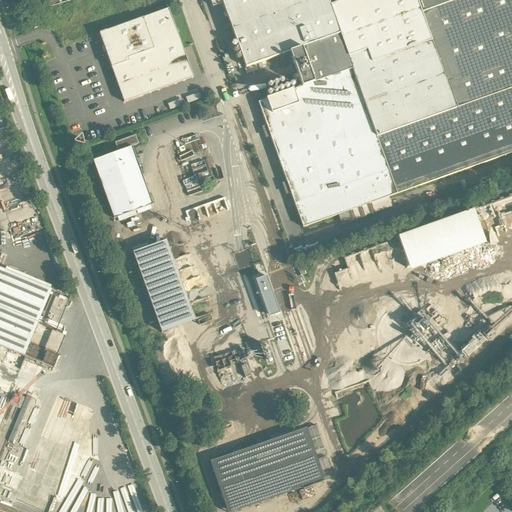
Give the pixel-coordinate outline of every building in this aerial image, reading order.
[(327,0),(221,0),(223,4),(245,68),(281,55),(281,56),(289,53),(301,48),(340,34),(329,6),(329,4),(327,0)] [(416,0),(345,0),(329,6),(340,34),(348,57),(367,50),(371,62),(431,41),(421,13),(416,0)] [(416,0),(421,13),(457,0),(416,0)] [(511,0),(457,0),(421,13),(431,41),(434,51),(455,109),(511,88),(511,0)] [(193,78),(168,9),(99,34),(124,103),(193,78)] [(340,34),(301,48),(313,83),(352,69),(348,57),(340,34)] [(431,41),(371,62),(367,50),(348,57),(352,69),(376,137),(443,113),(444,113),(455,109),(434,51),(431,41)] [(301,48),(289,53),(297,73),(299,80),(302,87),(313,83),(301,48)] [(302,87),(258,103),(261,111),(303,228),(338,215),(387,198),(388,197),(397,194),(376,137),(352,69),(313,83),(302,87)] [(443,113),(376,137),(397,194),(511,153),(511,88),(456,109),(455,109),(444,113),(443,113)] [(198,93),(186,98),(188,103),(201,98),(198,93)] [(181,100),(168,104),(170,110),(183,105),(181,100)] [(136,136),(115,143),(118,152),(131,147),(139,145),(136,136)] [(118,152),(93,161),(114,219),(152,205),(131,147),(118,152)] [(387,198),(338,215),(341,225),(391,207),(388,197),(387,198)] [(399,239),(410,271),(483,245),(471,212),(399,239)] [(165,241),(132,253),(161,333),(194,321),(165,241)] [(0,345),(53,368),(67,334),(58,331),(71,298),(0,268),(0,259),(2,254),(0,253),(0,345)] [(265,276),(255,280),(269,317),(279,313),(265,276)] [(270,331),(282,327),(278,315),(266,319),(270,331)] [(219,371),(225,387),(250,378),(244,361),(232,365),(229,357),(220,360),(223,369),(219,371)] [(324,449),(316,426),(307,430),(315,452),(324,449)] [(306,429),(210,463),(227,511),(231,511),(324,480),(322,474),(318,462),(315,452),(307,430),(306,429)] [(327,459),(318,462),(322,474),(331,470),(327,459)]
